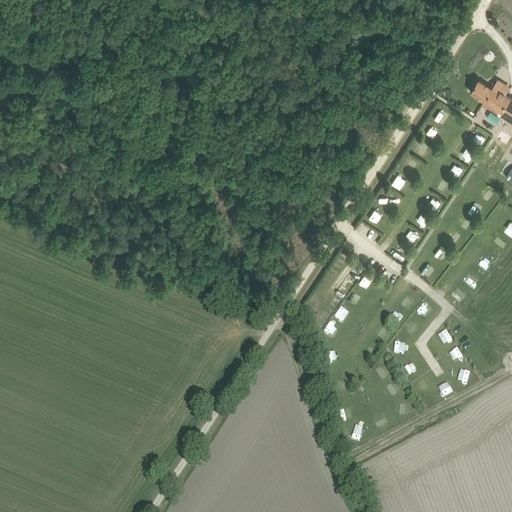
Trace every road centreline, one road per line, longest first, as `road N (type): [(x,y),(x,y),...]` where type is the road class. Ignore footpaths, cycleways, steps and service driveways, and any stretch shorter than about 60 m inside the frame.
road 1 (track): [(151,511),(487,0)]
road 2 (track): [(337,465),(511,370)]
road 3 (track): [(337,465),(302,355),(274,323)]
